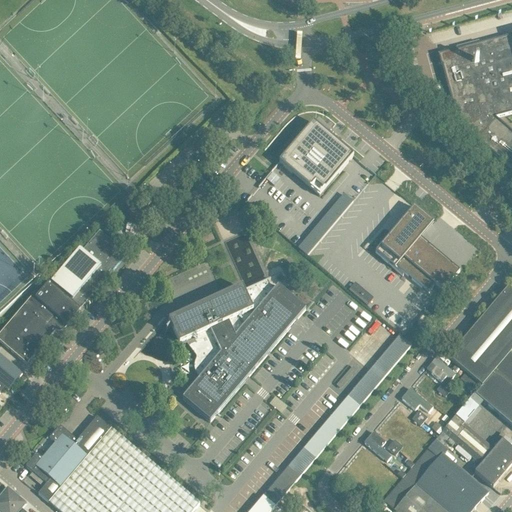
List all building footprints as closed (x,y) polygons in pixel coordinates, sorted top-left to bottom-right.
[(478,140),(477,140),(505,164),(511,170),(511,133),(496,120),(496,118),(511,114),(511,36),(439,56),(441,66),(442,66),(455,114),(459,113),(462,127),(478,140)] [(302,136),(279,164),(319,198),(353,157),(331,138),(331,139),(313,125),(303,137),(302,136)] [(353,203),(345,196),(341,202),(349,208),(353,203)] [(435,286),(443,293),(460,273),(420,240),(433,224),(414,208),(375,254),(394,270),(396,268),(428,295),(435,286)] [(120,228),(120,230),(115,232),(116,235),(115,235),(117,240),(123,238),(123,239),(126,236),(133,237),(135,227),(134,227),(142,218),(132,216),(130,216),(128,217),(125,218),(123,220),(121,222),(120,225),(120,228)] [(83,252),(80,249),(51,283),(52,283),(50,286),(76,308),(87,294),(89,296),(92,292),(94,294),(111,275),(109,274),(111,270),(113,272),(125,258),(121,255),(123,252),(100,232),(83,252)] [(0,301),(27,276),(0,247),(0,301)] [(273,293),(268,282),(271,281),(270,280),(244,292),(242,289),(169,322),(180,346),(185,344),(196,358),(196,359),(196,361),(195,362),(195,364),(194,366),(194,367),(194,368),(194,370),(194,371),(195,372),(195,373),(195,374),(196,375),(197,376),(197,377),(198,378),(199,379),(182,400),(210,423),(306,310),(278,287),(273,293)] [(66,327),(67,328),(80,312),(76,308),(50,286),(45,282),(0,335),(0,343),(27,366),(56,331),(58,332),(60,332),(62,331),(63,330),(66,327)] [(466,374),(461,380),(472,390),(466,398),(470,401),(471,402),(476,396),(511,354),(511,352),(511,291),(508,288),(448,359),(466,374)] [(511,354),(476,396),(484,403),(511,427),(511,354)] [(22,375),(0,355),(0,393),(5,388),(9,391),(22,375)] [(455,377),(436,362),(430,370),(449,385),(455,377)] [(444,383),(441,386),(449,393),(452,390),(444,383)] [(445,397),(448,394),(449,393),(441,386),(437,391),(445,397)] [(433,409),(412,390),(405,398),(426,417),(433,409)] [(471,402),(470,401),(456,418),(436,440),(445,447),(448,444),(452,448),(455,444),(470,457),(477,463),(473,468),(477,471),(475,474),(493,489),(511,466),(511,449),(502,441),(494,451),(486,444),(464,426),(484,403),(476,396),(471,402)] [(347,398),(303,451),(315,461),(359,409),(347,398)] [(439,436),(399,402),(382,421),(423,456),(439,436)] [(419,412),(416,416),(424,423),(427,419),(419,412)] [(43,460),(37,455),(26,467),(32,472),(47,485),(44,489),(39,495),(38,495),(48,503),(58,511),(193,511),(200,505),(111,429),(97,418),(77,442),(60,427),(50,440),(55,445),(43,460)] [(371,437),(365,445),(388,464),(395,456),(371,437)] [(384,503),(394,511),(395,511),(473,511),(488,495),(443,457),(448,451),(436,440),(384,503)] [(395,441),(391,445),(399,452),(403,448),(395,441)] [(388,449),(396,456),(399,452),(391,445),(388,449)] [(403,480),(361,446),(341,470),(381,505),(403,480)] [(411,470),(414,466),(409,462),(406,465),(411,470)] [(402,479),(406,475),(400,471),(397,475),(402,479)] [(0,497),(0,511),(22,511),(21,511),(27,504),(8,488),(0,497)] [(262,498),(250,511),(271,511),(274,509),(262,498)]
